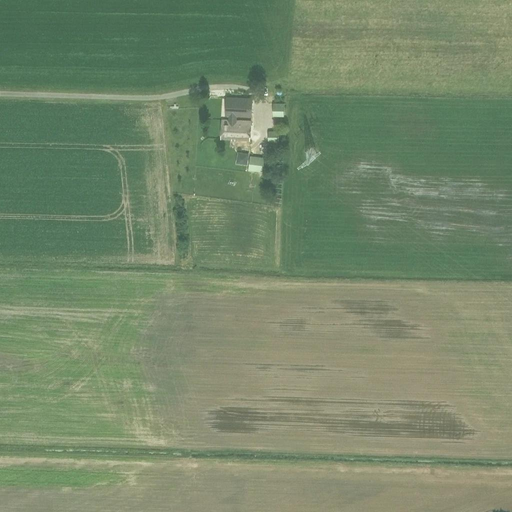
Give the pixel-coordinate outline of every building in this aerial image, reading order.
[(225,115),(231,116),(231,121),(222,120),(221,139),(250,141),(251,122),(236,121),(236,116),(251,117),(252,99),(226,97),(225,115)] [(283,116),(284,103),(274,104),(273,116),(283,116)] [(279,141),(279,131),(268,131),(268,141),(279,141)] [(264,158),(250,156),(248,170),(255,170),(262,171),(264,158)] [(281,165),(271,165),(271,176),(281,176),(281,165)]
